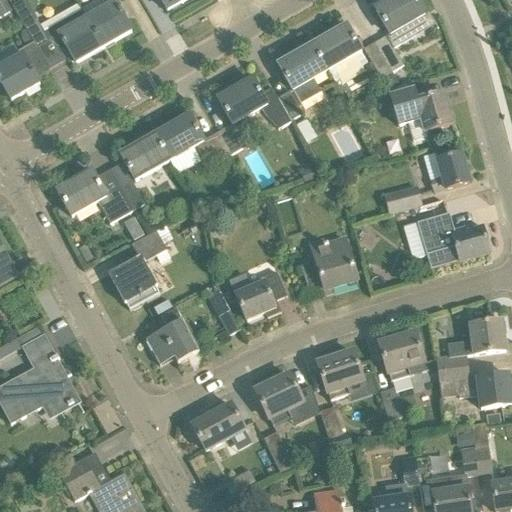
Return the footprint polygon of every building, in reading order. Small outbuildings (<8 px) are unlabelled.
[(0,1),(0,19),(10,14),(2,0),(0,1)] [(122,17),(123,16),(113,0),(99,0),(81,10),(104,50),(132,34),(122,17)] [(160,0),(168,13),(191,0),(160,0)] [(417,37),(410,25),(425,17),(415,0),(395,0),(397,3),(379,13),(377,11),(376,11),(390,36),(376,44),(393,74),(404,68),(394,50),(417,37)] [(81,10),(81,11),(79,7),(41,28),(37,20),(24,27),(34,45),(35,45),(38,50),(60,38),(66,49),(67,48),(77,66),(104,50),(81,10)] [(313,48),(327,73),(362,53),(347,28),(346,29),(348,31),(329,42),(328,39),(313,48)] [(393,74),(376,44),(364,51),(382,81),(393,74)] [(19,54),(22,59),(0,71),(0,83),(1,86),(2,85),(12,103),(40,87),(36,79),(50,72),(38,51),(38,50),(35,45),(34,45),(19,54)] [(327,73),(313,48),(298,56),(300,59),(282,69),(280,66),(279,67),(293,93),(294,92),(302,106),(322,95),(314,81),(327,73)] [(393,74),(382,81),(389,94),(401,88),(393,74)] [(278,100),(274,94),(264,100),(253,82),(238,90),(240,93),(221,103),(220,101),(219,101),(233,126),(218,135),(231,158),(243,151),(237,141),(251,133),(244,121),(262,111),(279,131),(292,124),(291,123),(278,100)] [(444,95),(418,103),(414,92),(392,99),(402,130),(409,128),(414,142),(427,138),(426,135),(453,127),(444,95)] [(290,93),(278,100),(291,123),(304,116),(290,93)] [(352,116),(357,125),(368,120),(363,110),(352,116)] [(231,158),(218,135),(204,143),(190,118),(189,119),(190,122),(172,132),(170,129),(155,138),(170,163),(194,149),(201,161),(214,154),(220,164),(231,158)] [(170,163),(155,138),(141,146),(142,149),(124,159),(123,156),(121,157),(136,183),(170,163)] [(462,157),(437,164),(435,156),(425,159),(435,194),(445,191),(445,192),(470,185),(462,157)] [(306,185),(321,180),(318,169),(302,174),(306,185)] [(73,185),(58,193),(72,219),(98,204),(111,226),(133,214),(120,191),(107,199),(92,174),(91,174),(93,177),(74,187),(73,185)] [(133,214),(146,206),(133,183),(120,191),(133,214)] [(418,189),(385,198),(390,218),(423,209),(418,189)] [(448,218),(450,218),(450,216),(418,225),(404,229),(414,263),(427,259),(427,258),(456,250),(460,264),(491,255),(483,230),(467,234),(466,231),(453,235),(448,218)] [(144,267),(168,253),(165,247),(157,234),(157,233),(132,247),(140,261),(111,277),(130,313),(160,297),(144,267)] [(358,283),(346,240),(325,245),(324,242),(309,246),(314,263),(301,266),(308,291),(319,287),(322,300),(335,296),(333,290),(358,283)] [(0,247),(0,287),(17,277),(0,247)] [(288,299),(277,274),(250,285),(246,276),(230,283),(247,324),(266,316),(268,320),(282,315),(279,308),(276,309),(274,304),(288,299)] [(222,295),(226,303),(234,300),(230,292),(222,295)] [(153,310),(157,318),(173,309),(168,302),(153,310)] [(168,315),(172,324),(182,319),(177,310),(168,315)] [(241,332),(231,313),(219,320),(230,339),(241,332)] [(182,323),(146,342),(148,345),(147,346),(151,354),(152,354),(160,369),(162,368),(160,364),(173,357),(178,366),(200,355),(182,323)] [(466,358),(474,357),(475,359),(506,354),(506,353),(505,353),(501,326),(502,326),(502,324),(470,328),(470,330),(471,329),(473,344),(447,347),(449,360),(437,361),(439,376),(468,372),(466,358)] [(424,364),(425,364),(416,336),(415,337),(415,338),(381,348),(381,347),(380,347),(389,375),(390,375),(392,383),(427,373),(424,364)] [(66,381),(68,379),(72,377),(71,376),(64,380),(55,364),(60,362),(58,358),(56,359),(45,339),(45,338),(45,337),(27,348),(23,350),(32,368),(34,367),(38,374),(12,387),(11,384),(0,390),(0,406),(11,427),(43,410),(40,406),(52,400),(60,412),(77,403),(83,415),(84,415),(66,381)] [(354,355),(353,355),(353,356),(320,367),(320,366),(318,367),(328,397),(328,396),(331,404),(350,397),(348,388),(363,383),(354,355)] [(442,404),(480,399),(482,412),(493,411),(511,407),(511,406),(508,379),(509,379),(509,378),(469,383),(468,372),(439,376),(442,404)] [(257,394),(270,422),(271,421),(274,429),(292,420),(289,413),(303,406),(290,378),(289,379),(258,394),(257,394)] [(395,391),(381,395),(389,424),(403,419),(395,391)] [(245,432),(231,408),(193,429),(206,453),(245,432)] [(334,410),(319,415),(329,444),(344,439),(334,410)] [(487,418),(488,427),(501,425),(500,416),(487,418)] [(479,478),(493,476),(486,427),(472,429),(473,436),(475,451),(479,478)] [(279,435),(265,441),(282,477),(295,471),(279,435)] [(473,436),(463,438),(465,452),(475,451),(473,436)] [(465,452),(461,453),(465,477),(431,483),(435,511),(471,511),(467,480),(479,478),(475,451),(465,452)] [(144,511),(125,476),(111,484),(101,489),(94,476),(102,472),(94,458),(96,457),(95,456),(60,476),(66,487),(75,504),(90,496),(98,511),(144,511)] [(411,511),(409,499),(408,499),(407,488),(419,486),(417,477),(416,468),(415,460),(402,462),(405,486),(385,489),(387,503),(373,505),(374,511),(411,511)] [(427,466),(416,468),(417,477),(428,475),(427,466)] [(257,485),(250,472),(225,487),(231,499),(257,485)] [(511,511),(511,483),(492,487),(496,511),(511,511)] [(352,511),(353,509),(342,511),(341,506),(339,493),(315,497),(317,511),(352,511)]
